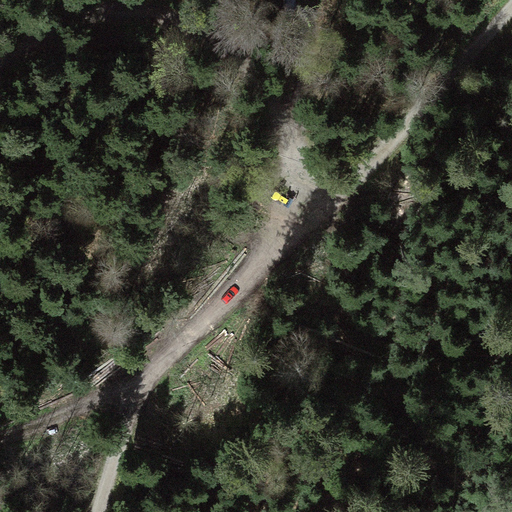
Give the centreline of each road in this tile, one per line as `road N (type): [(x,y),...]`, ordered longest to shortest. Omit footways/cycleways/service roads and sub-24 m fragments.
road 1 (track): [(314,215),(294,191),(302,110),(260,60),(177,13),(128,9),(0,59)]
road 2 (track): [(102,511),(144,382),(314,215)]
road 3 (track): [(511,4),(314,215)]
road 4 (track): [(144,382),(0,434)]
